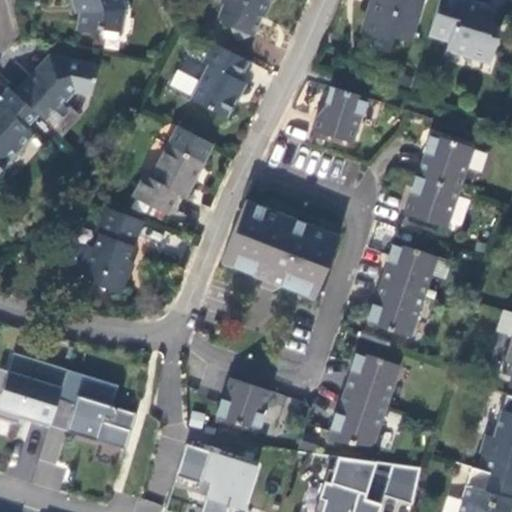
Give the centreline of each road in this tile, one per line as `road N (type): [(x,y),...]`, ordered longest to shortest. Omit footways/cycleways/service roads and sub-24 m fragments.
road 1 (residential): [(249,162),(350,198),(361,213),(311,368),(283,378),(222,358),(175,328)]
road 2 (residential): [(249,162),(175,328)]
road 3 (residential): [(326,0),(249,162)]
road 4 (residential): [(0,303),(107,328),(175,328)]
